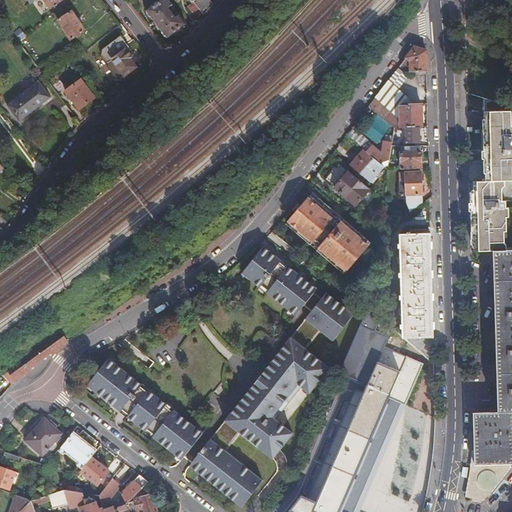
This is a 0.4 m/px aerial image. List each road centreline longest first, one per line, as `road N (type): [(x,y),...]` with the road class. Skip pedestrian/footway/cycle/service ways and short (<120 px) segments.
road 1 (residential): [(441,21),(412,28),(246,237),(191,280),(75,348),(40,386)]
road 2 (secondary): [(443,511),(455,418),(441,21)]
road 3 (unclassified): [(0,240),(83,131),(164,64)]
road 4 (residential): [(40,386),(197,511)]
